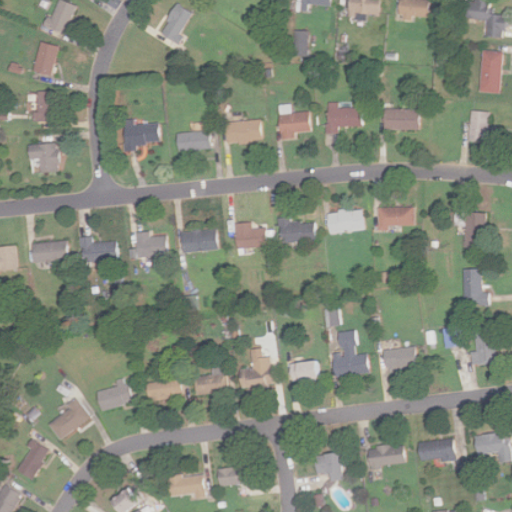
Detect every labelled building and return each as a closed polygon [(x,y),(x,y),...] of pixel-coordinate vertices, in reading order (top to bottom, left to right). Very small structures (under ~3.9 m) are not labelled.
[(70,34),(82,6),(66,0),(63,0),(52,26),(70,34)] [(304,0),(304,11),(310,11),(311,5),(334,6),(334,0),(304,0)] [(387,0),(355,0),(355,15),(387,15),(387,0)] [(435,0),(404,0),(404,18),(435,19),(435,0)] [(497,0),(472,0),(472,19),(492,20),(491,37),(511,38),(511,14),(497,14),(497,0)] [(199,14),(184,4),(165,33),(181,43),(199,14)] [(313,32),(299,32),(299,56),(313,56),(313,32)] [(58,76),(63,46),(44,43),(39,72),(58,76)] [(510,52),(489,50),(485,92),(506,94),(510,52)] [(42,121),(63,121),(63,92),(42,92),(42,121)] [(368,127),(368,107),(344,107),(344,103),(332,103),(331,134),(345,134),(345,126),(368,127)] [(390,110),(390,130),(425,130),(425,110),(390,110)] [(318,136),(315,111),(285,114),(288,139),(318,136)] [(490,111),(470,111),(470,142),(494,142),(494,126),(490,126),(490,111)] [(231,122),(232,144),(268,142),(267,120),(231,122)] [(130,124),(131,152),(143,151),(143,144),(166,144),(166,123),(130,124)] [(217,132),(184,132),(184,151),(217,151),(217,132)] [(45,173),(65,172),(64,144),(34,145),(35,161),(45,161),(45,173)] [(420,208),(384,208),(384,230),(420,230),(420,208)] [(334,232),(369,232),(369,211),(334,211),(334,232)] [(464,247),(479,248),(483,215),(461,212),(460,223),(466,224),(464,247)] [(285,243),(321,242),(320,222),(295,224),(294,218),(284,218),(285,243)] [(256,224),(241,224),(241,248),(273,248),(273,229),(256,229),(256,224)] [(189,253),(224,250),(222,230),(187,233),(189,253)] [(143,257),(173,257),(173,237),(155,237),(155,232),(143,232),(143,257)] [(97,243),(97,237),(87,237),(87,260),(119,260),(119,243),(97,243)] [(40,243),(41,263),(75,260),(73,240),(40,243)] [(3,255),(0,255),(0,272),(23,270),(21,245),(3,247),(3,255)] [(489,306),(489,292),(482,292),(482,268),(464,268),(464,306),(489,306)] [(326,310),(329,326),(343,324),(340,307),(326,310)] [(448,347),(469,345),(467,327),(447,328),(448,347)] [(341,376),(376,373),(374,353),(361,354),(359,330),(344,331),(346,353),(339,353),(341,376)] [(475,333),(478,364),(499,361),(496,331),(475,333)] [(389,348),(391,368),(419,366),(417,346),(389,348)] [(257,358),(258,368),(245,369),(248,390),(280,386),(276,356),(257,358)] [(299,382),(327,379),(325,359),(297,362),(299,382)] [(202,394),(232,391),(230,371),(200,374),(202,394)] [(154,399),(189,397),(188,377),(153,380),(154,399)] [(103,391),(109,410),(139,400),(132,378),(121,381),(122,385),(103,391)] [(70,404),(74,410),(56,423),(66,438),(95,418),(81,397),(70,404)] [(475,436),(478,455),(498,452),(500,463),(511,461),(511,455),(508,431),(475,436)] [(457,457),(454,437),(419,442),(422,461),(457,457)] [(36,479),(57,451),(41,440),(21,467),(36,479)] [(374,448),(377,467),(410,463),(408,444),(374,448)] [(321,454),(323,473),(335,472),(335,479),(350,478),(348,452),(321,454)] [(459,473),(470,473),(469,460),(459,460),(459,473)] [(224,468),(226,487),(261,484),(259,465),(224,468)] [(210,493),(208,473),(174,476),(176,496),(210,493)] [(0,511),(17,511),(28,494),(9,483),(0,499),(0,511)] [(116,499),(124,511),(129,511),(143,503),(133,488),(116,499)]
